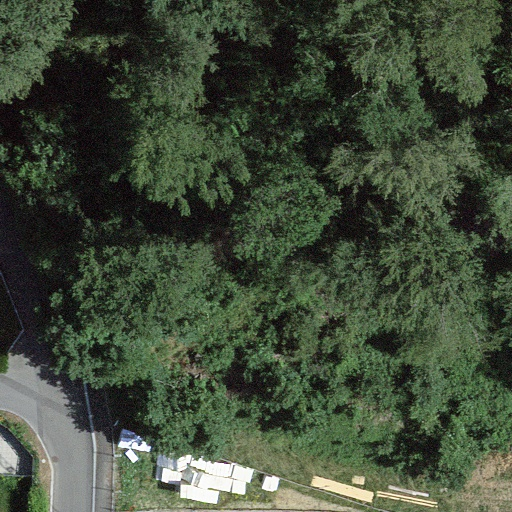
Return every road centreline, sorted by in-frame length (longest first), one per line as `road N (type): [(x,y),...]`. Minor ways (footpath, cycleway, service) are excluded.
road 1 (residential): [(0,215),(47,325),(63,389)]
road 2 (residential): [(63,389),(68,511)]
